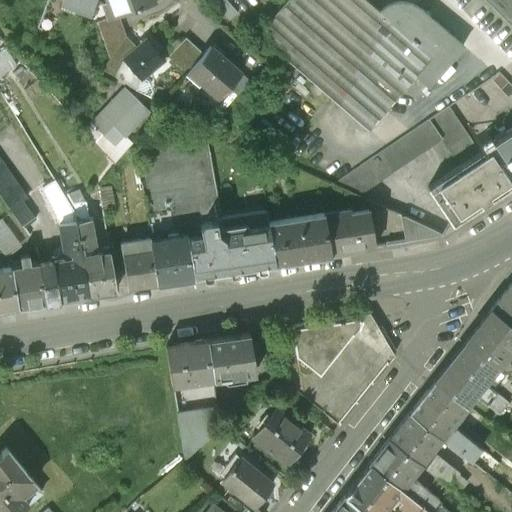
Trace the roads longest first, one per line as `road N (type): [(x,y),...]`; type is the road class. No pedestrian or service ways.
road 1 (secondary): [(431,274),(0,345)]
road 2 (residential): [(303,511),(430,345),(431,274)]
